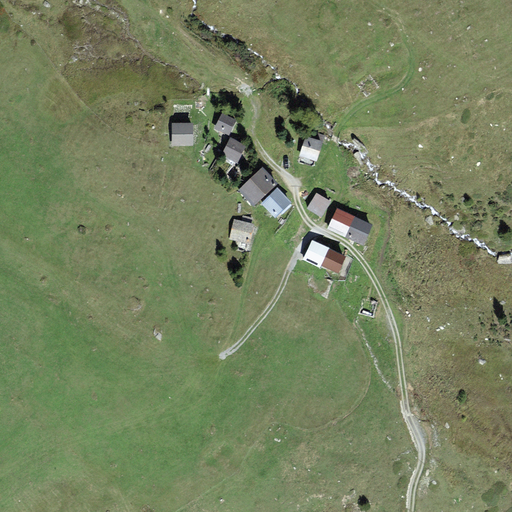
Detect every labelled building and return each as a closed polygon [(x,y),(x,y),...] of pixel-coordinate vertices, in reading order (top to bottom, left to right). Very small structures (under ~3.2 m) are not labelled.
[(236,123),(221,116),(214,130),(230,137),(236,123)] [(194,124),(172,123),(171,147),(193,148),(194,124)] [(248,151),(231,140),(222,155),(239,165),(248,151)] [(325,146),(305,140),(300,158),(320,164),(325,146)] [(265,168),(239,194),(253,208),(258,203),(275,221),(292,205),(274,187),(280,182),(265,168)] [(335,205),(317,196),(310,212),(328,220),(335,205)] [(376,229),(337,212),(329,230),(368,247),(376,229)] [(255,227),(234,222),(229,239),(251,245),(255,227)] [(349,260),(312,243),(305,260),(341,277),(349,260)]
